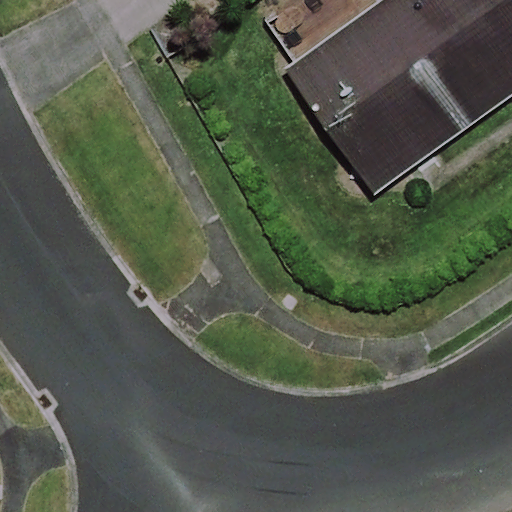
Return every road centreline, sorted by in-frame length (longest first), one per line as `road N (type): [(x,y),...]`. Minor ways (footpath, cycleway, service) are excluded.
road 1 (residential): [(168,423),(266,457),(369,466),(425,462),(511,420)]
road 2 (residential): [(0,211),(91,352),(168,423)]
